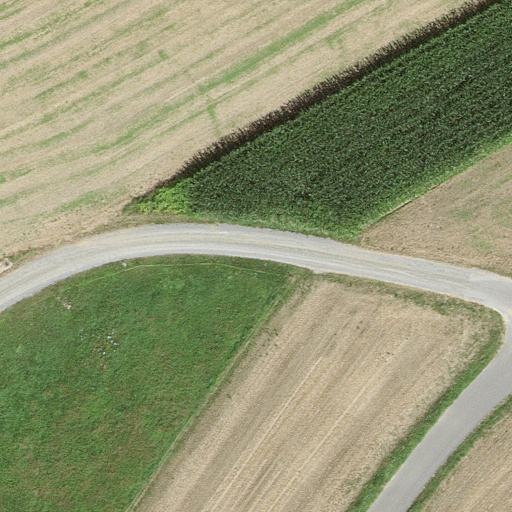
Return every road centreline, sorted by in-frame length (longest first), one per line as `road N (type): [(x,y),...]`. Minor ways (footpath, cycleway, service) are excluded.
road 1 (track): [(511,301),(322,254),(213,237),(111,248),(0,296)]
road 2 (unclassified): [(371,511),(511,372)]
